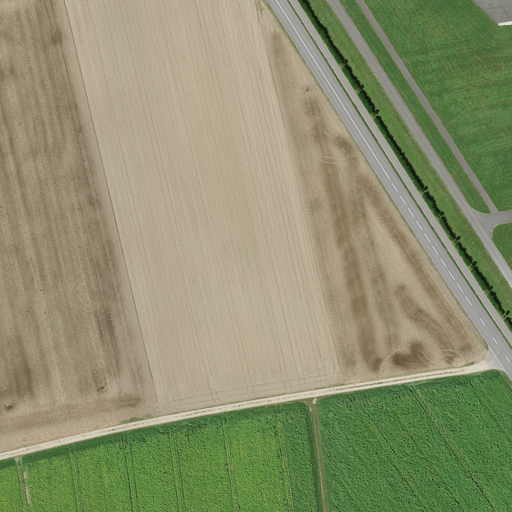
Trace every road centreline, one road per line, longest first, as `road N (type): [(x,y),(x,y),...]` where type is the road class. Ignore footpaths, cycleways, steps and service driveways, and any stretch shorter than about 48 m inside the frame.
road 1 (track): [(0,455),(508,358)]
road 2 (tertiary): [(273,0),(511,363)]
